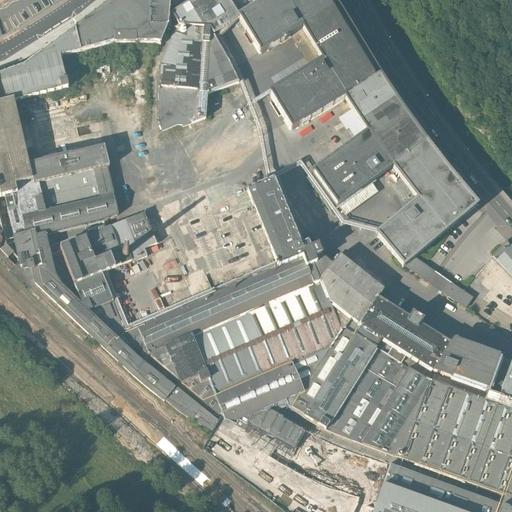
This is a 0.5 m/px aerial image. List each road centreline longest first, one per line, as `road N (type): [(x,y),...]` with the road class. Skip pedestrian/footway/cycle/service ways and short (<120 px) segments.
road 1 (secondary): [(511,215),(443,141),(357,0)]
road 2 (unknown): [(206,0),(237,46),(280,147),(225,174)]
